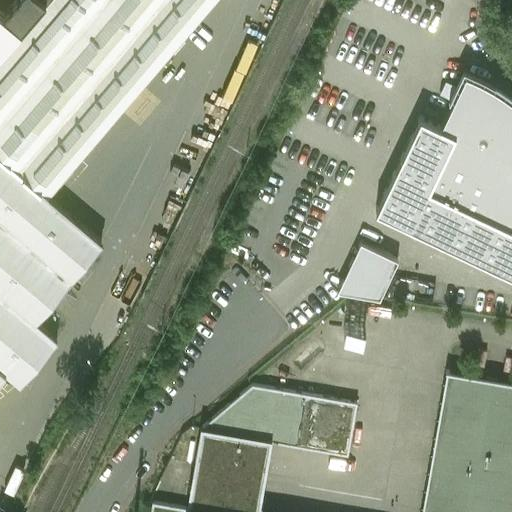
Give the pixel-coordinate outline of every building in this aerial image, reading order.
[(0,130),(110,0),(50,0),(22,33),(0,59),(0,130)] [(0,154),(21,173),(167,0),(110,0),(0,130),(0,154)] [(50,0),(22,0),(6,20),(22,33),(50,0)] [(49,196),(217,0),(168,0),(21,173),(49,196)] [(6,20),(0,14),(0,59),(22,33),(6,20)] [(511,99),(496,86),(463,72),(438,127),(452,134),(427,189),(511,229),(511,99)] [(438,127),(419,118),(373,211),(511,275),(511,229),(427,189),(452,134),(438,127)] [(0,364),(23,384),(61,338),(40,321),(106,243),(49,196),(21,173),(0,154),(0,364)] [(359,242),(336,290),(376,298),(395,259),(359,242)] [(358,335),(361,323),(349,321),(347,333),(358,335)] [(0,382),(8,372),(0,365),(0,382)] [(252,382),(202,425),(201,425),(187,506),(153,500),(150,511),(511,511),(511,380),(447,369),(421,511),(258,511),(272,440),(348,453),(357,401),(252,382)]
